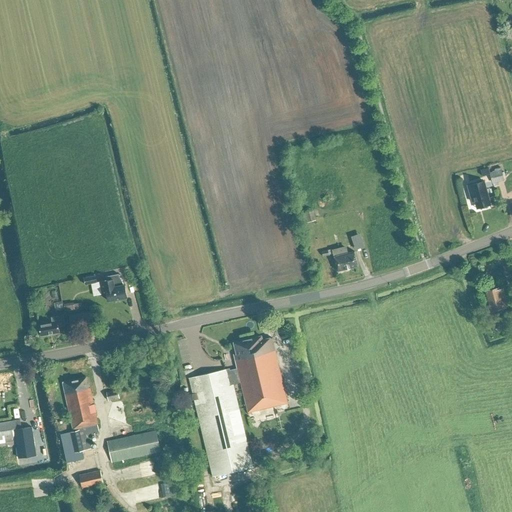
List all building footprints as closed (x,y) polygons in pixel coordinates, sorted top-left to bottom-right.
[(493,183),(504,180),(501,168),(489,171),(493,183)] [(485,190),(483,182),(469,186),(471,194),(469,194),(471,202),(474,201),(476,209),(483,207),(483,209),(488,207),(488,206),(490,205),(486,190),(485,190)] [(307,222),(315,220),(313,210),(305,212),(307,222)] [(360,247),(369,244),(365,231),(356,234),(360,247)] [(340,248),(338,240),(329,242),(332,255),(333,255),(337,271),(358,266),(354,251),(347,252),(346,249),(341,250),(340,247),(340,248)] [(121,285),(119,274),(107,276),(108,280),(99,281),(102,295),(107,294),(108,301),(127,297),(124,285),(121,285)] [(85,285),(97,282),(95,276),(83,278),(85,285)] [(499,289),(499,288),(486,291),(491,311),(498,309),(500,321),(511,317),(509,311),(503,288),(499,289)] [(73,304),(73,302),(64,304),(65,311),(81,308),(80,303),(73,304)] [(71,325),(95,322),(94,313),(70,316),(71,325)] [(63,315),(51,317),(52,323),(39,325),(41,336),(59,332),(59,327),(65,326),(63,315)] [(262,340),(261,336),(234,343),(236,354),(234,355),(237,368),(230,370),(229,368),(189,378),(214,477),(254,467),(233,384),(241,382),(248,412),(288,402),(272,338),(262,340)] [(89,388),(86,377),(62,382),(74,432),(61,434),(66,463),(84,459),(82,451),(91,449),(88,435),(99,432),(97,424),(98,423),(95,412),(96,412),(94,404),(93,404),(90,388),(89,388)] [(108,401),(120,398),(118,390),(106,392),(108,401)] [(129,398),(134,419),(151,415),(146,394),(129,398)] [(0,446),(24,443),(20,419),(0,422),(0,446)] [(112,463),(161,452),(156,430),(107,441),(112,463)] [(82,488),(103,483),(99,470),(79,475),(82,488)]
